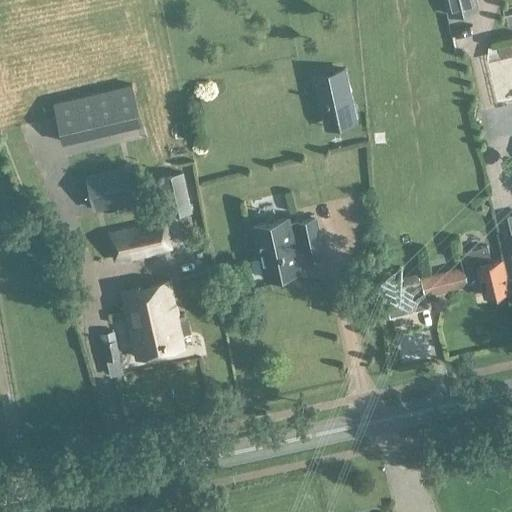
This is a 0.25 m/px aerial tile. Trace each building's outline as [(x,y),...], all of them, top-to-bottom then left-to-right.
[(476,9),(473,0),(446,0),(450,15),(476,9)] [(511,44),(497,47),(500,58),(511,55),(511,44)] [(354,122),(342,69),(315,75),(326,128),(354,122)] [(140,123),(131,84),(53,103),(63,142),(140,123)] [(132,199),(125,168),(86,177),(94,208),(132,199)] [(183,171),(158,177),(167,218),(193,212),(183,171)] [(320,246),(314,218),(287,224),(286,218),(255,225),(266,279),(298,272),(293,252),(320,246)] [(114,261),(171,248),(165,220),(107,232),(114,261)] [(468,285),(465,273),(478,269),(485,296),(509,290),(502,259),(491,261),(487,245),(460,252),(463,265),(417,277),(382,287),(389,318),(428,307),(426,296),(468,285)] [(182,347),(179,336),(191,333),(188,318),(186,319),(184,312),(175,314),(168,281),(122,291),(136,357),(182,347)] [(114,330),(100,333),(105,360),(106,360),(109,376),(123,374),(114,330)]
